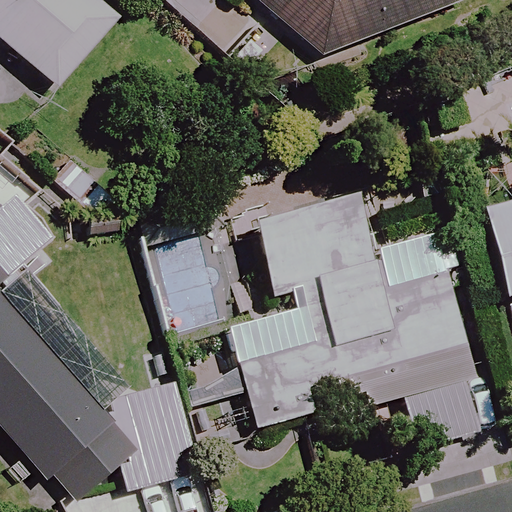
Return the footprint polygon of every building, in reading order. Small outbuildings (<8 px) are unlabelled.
[(0,0),(0,47),(53,94),(114,25),(86,0),(0,0)] [(246,0),(320,66),(420,21),(421,24),(472,0),(246,0)] [(106,196),(74,168),(57,187),(89,216),(106,196)] [(376,296),(350,203),(247,232),(267,304),(296,296),(311,348),(235,370),(253,435),(312,418),(305,394),(329,387),(334,406),(358,399),(363,414),(471,383),(441,277),(376,296)] [(511,209),(475,219),(497,307),(511,302),(511,209)] [(220,328),(200,245),(156,256),(176,338),(220,328)] [(0,287),(0,442),(41,490),(51,481),(76,510),(119,473),(131,488),(183,474),(167,409),(116,419),(98,397),(86,408),(0,308),(0,290),(1,289),(0,287)]
